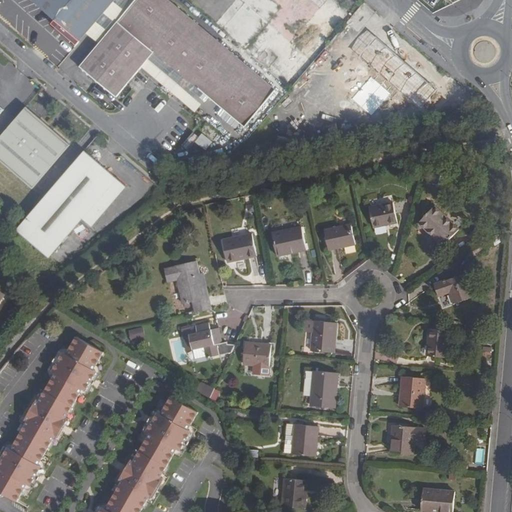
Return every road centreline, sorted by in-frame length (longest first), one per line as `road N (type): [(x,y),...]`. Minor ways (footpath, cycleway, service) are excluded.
road 1 (residential): [(362,511),(352,492),(368,296),(231,297)]
road 2 (unclassified): [(157,167),(0,34)]
road 3 (unclassified): [(496,511),(511,366)]
